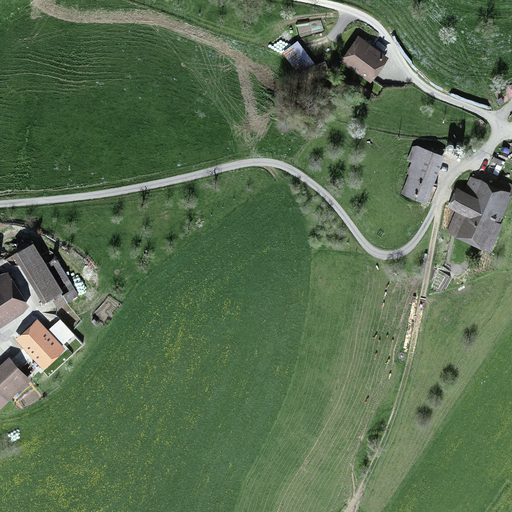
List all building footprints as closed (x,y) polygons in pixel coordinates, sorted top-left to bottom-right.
[(383,53),(360,37),(345,58),(368,74),(383,53)] [(296,45),(286,52),(299,71),(309,64),(296,45)] [(325,63),(309,69),(312,76),(328,70),(325,63)] [(421,150),(413,150),(408,161),(414,163),(409,176),(412,177),(404,196),(423,203),(440,157),(421,150)] [(503,195),(508,198),(511,189),(511,188),(501,184),(497,192),(470,181),(463,196),(458,194),(452,207),(457,209),(450,225),(470,234),(468,239),(488,247),(492,237),(491,236),(497,222),(492,220),(503,195)] [(32,245),(17,254),(44,300),(58,292),(32,245)] [(0,325),(17,315),(16,312),(24,307),(7,278),(0,281),(0,325)] [(449,284),(445,278),(440,280),(443,287),(449,284)] [(66,348),(62,344),(75,333),(61,318),(48,329),(37,317),(31,323),(21,332),(15,338),(17,340),(12,344),(19,352),(24,348),(43,369),(66,348)] [(0,370),(0,402),(27,379),(11,361),(0,370)]
